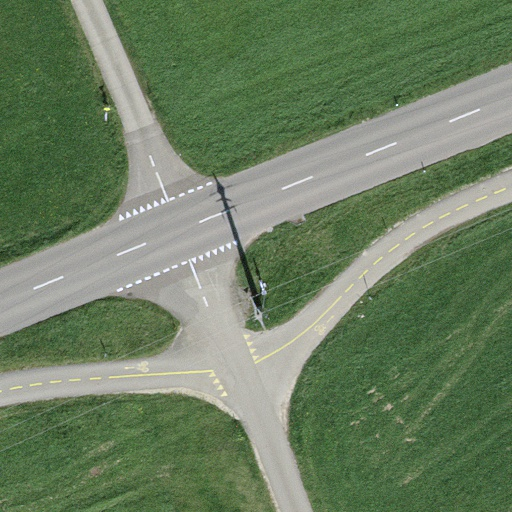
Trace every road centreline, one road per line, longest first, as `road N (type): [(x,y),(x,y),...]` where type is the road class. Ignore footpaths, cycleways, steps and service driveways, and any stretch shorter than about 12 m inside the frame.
road 1 (track): [(511,182),(470,199),(423,233),(321,329),(268,353),(66,368),(0,384)]
road 2 (tertiary): [(511,95),(0,300)]
road 3 (track): [(79,0),(180,228)]
